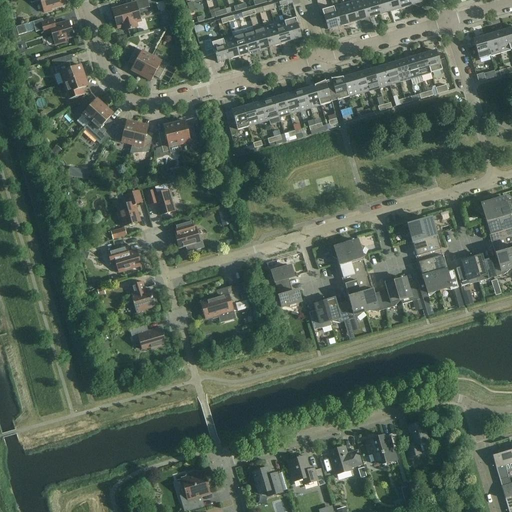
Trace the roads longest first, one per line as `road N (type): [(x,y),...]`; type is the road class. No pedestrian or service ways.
road 1 (residential): [(321,59),(162,106),(127,99),(104,70),(83,0)]
road 2 (residential): [(473,409),(445,401),(224,466),(238,511)]
road 3 (residential): [(498,185),(447,21)]
road 4 (residential): [(302,236),(168,278)]
road 5 (residential): [(447,21),(321,59)]
